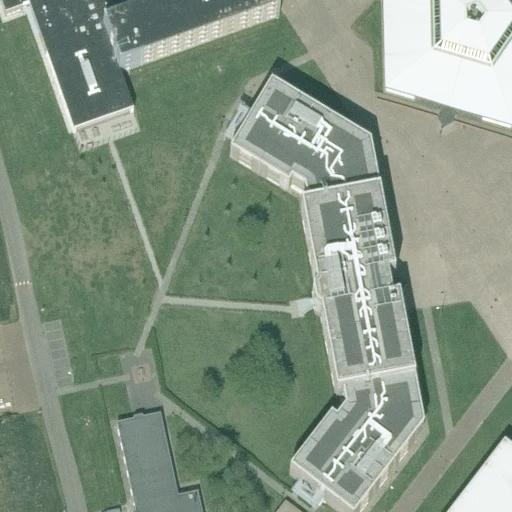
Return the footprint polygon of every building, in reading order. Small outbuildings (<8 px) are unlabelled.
[(136,69),(119,24),(110,0),(0,0),(0,4),(5,19),(22,13),(21,11),(28,9),(66,116),(126,95),(119,75),(136,69)] [(272,0),(187,0),(119,24),(136,69),(279,19),(272,0)] [(511,0),(389,0),(391,62),(385,63),(384,63),(385,94),(414,102),(415,101),(417,96),(478,119),(481,122),(510,130),(511,127),(511,0)] [(414,423),(421,422),(398,301),(407,290),(394,282),(372,162),(365,163),(356,150),(359,144),(270,91),(229,159),(287,194),(290,190),(302,197),(305,211),(300,212),(315,294),(311,299),(314,316),(320,319),(335,402),(341,401),(343,414),(334,426),(330,423),(289,477),(334,511),(362,511),(415,443),(410,439),(414,423)] [(199,511),(197,497),(177,501),(159,419),(116,428),(134,511),(199,511)] [(511,511),(511,456),(503,449),(454,511),(511,511)]
